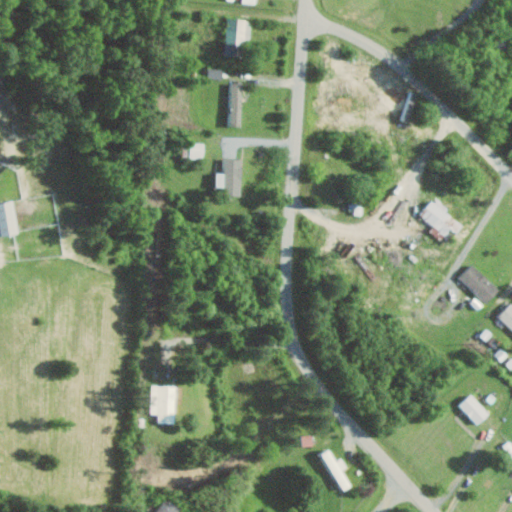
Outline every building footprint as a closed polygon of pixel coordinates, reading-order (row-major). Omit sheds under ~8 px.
[(240,57),(241,42),(250,43),(253,20),(228,18),(224,55),(240,57)] [(224,79),(224,69),(209,68),(209,79),(224,79)] [(242,83),(231,83),(231,125),(243,125),(242,83)] [(243,157),(225,157),(224,171),(217,171),(217,185),(225,186),(225,194),(242,194),(243,157)] [(464,223),(435,197),(421,214),(435,226),(431,230),(441,239),(452,227),(457,231),(464,223)] [(0,200),(0,234),(19,232),(14,199),(0,200)] [(350,202),(350,212),(363,212),(363,202),(350,202)] [(460,277),(487,302),(500,288),(473,263),(460,277)] [(499,316),(511,328),(511,301),(499,316)] [(176,422),(177,385),(153,384),(152,413),(159,413),(159,422),(176,422)] [(478,424),(490,413),(472,393),(460,404),(478,424)] [(352,485),(343,469),(348,466),(342,457),(337,460),(330,448),(322,452),(343,490),(352,485)] [(178,511),(181,508),(166,498),(156,511),(178,511)]
